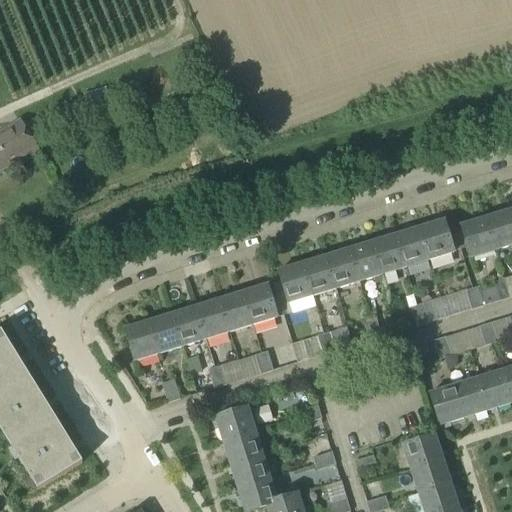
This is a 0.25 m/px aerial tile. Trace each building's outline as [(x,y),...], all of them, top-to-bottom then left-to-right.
[(105,89),(83,95),(89,115),(97,113),(98,119),(112,115),(105,89)] [(38,153),(18,122),(0,133),(0,171),(10,165),(12,169),(38,153)] [(511,246),(511,227),(507,211),(485,218),(494,252),(511,246)] [(470,260),(494,252),(485,218),(460,226),(470,260)] [(419,229),(429,262),(451,255),(442,222),(419,229)] [(398,236),(407,269),(429,262),(419,229),(398,236)] [(373,243),(383,276),(407,269),(398,236),(373,243)] [(383,276),(373,243),(348,251),(358,284),(373,279),(375,286),(384,283),(383,276)] [(358,284),(348,251),(325,258),(334,291),(358,284)] [(325,258),(294,267),(303,300),(311,298),(334,291),(325,258)] [(303,300),(294,267),(278,272),(288,305),(303,300)] [(265,286),(242,293),(252,326),(275,319),(265,286)] [(465,293),(468,302),(480,298),(477,289),(465,293)] [(242,293),(219,301),(229,334),(252,326),(242,293)] [(468,302),(471,311),(483,308),(480,298),(468,302)] [(219,301),(196,308),(206,341),(229,334),(219,301)] [(414,319),(425,315),(422,306),(411,309),(414,319)] [(196,308),(172,315),(182,348),(183,354),(207,347),(206,341),(196,308)] [(172,315),(149,323),(158,356),(182,348),(172,315)] [(427,325),(425,315),(414,319),(416,328),(427,325)] [(363,324),(366,333),(379,329),(376,320),(363,324)] [(158,356),(149,323),(125,330),(135,363),(158,356)] [(490,325),(479,328),(482,337),(493,334),(490,325)] [(369,343),(382,339),(379,329),(366,333),(369,343)] [(82,464),(1,332),(0,333),(0,430),(38,492),(82,464)] [(493,334),(482,337),(485,347),(496,344),(493,334)] [(317,339),(320,348),(332,344),(329,335),(317,339)] [(285,366),(316,359),(311,339),(280,346),(285,366)] [(444,339),(433,343),(435,352),(447,348),(444,339)] [(323,357),(335,353),(332,344),(320,348),(323,357)] [(447,348),(435,352),(438,361),(450,357),(447,348)] [(254,357),(257,367),(269,363),(266,354),(254,357)] [(269,363),(257,367),(260,376),(272,372),(269,363)] [(429,363),(418,367),(421,376),(432,373),(429,363)] [(208,371),(211,381),(224,377),(221,367),(208,371)] [(511,369),(499,373),(510,406),(511,405),(511,369)] [(510,406),(499,373),(475,381),(485,414),(510,406)] [(214,390),(227,386),(224,377),(211,381),(214,390)] [(454,387),(464,420),(485,414),(475,381),(454,387)] [(164,395),(177,391),(174,382),(162,385),(164,395)] [(440,428),(464,420),(454,387),(430,395),(440,428)] [(167,405),(180,401),(177,391),(164,395),(167,405)] [(300,420),(319,415),(317,409),(298,414),(300,420)] [(223,445),(256,434),(248,410),(215,420),(223,445)] [(319,415),(300,420),(302,426),(321,421),(319,415)] [(230,468),(263,457),(256,434),(223,445),(230,468)] [(401,449),(409,472),(442,461),(434,438),(401,449)] [(313,460),(315,466),(333,461),(331,455),(313,460)] [(263,457),(230,468),(237,491),(270,480),(263,457)] [(353,464),(356,470),(374,464),(372,457),(353,464)] [(335,467),(333,461),(315,466),(316,473),(335,467)] [(416,494),(449,484),(442,461),(409,472),(416,494)] [(270,480),(237,491),(243,511),(254,511),(266,508),(277,505),(277,502),(270,480)] [(422,511),(442,511),(457,507),(449,484),(416,494),(422,511)] [(277,505),(266,508),(267,511),(303,511),(299,497),(298,496),(277,502),(277,505)] [(385,498),(366,504),(367,510),(387,504),(385,498)] [(348,511),(346,502),(336,505),(338,511),(348,511)]
